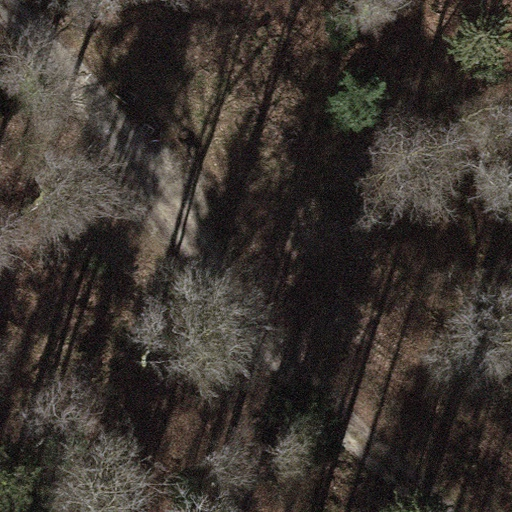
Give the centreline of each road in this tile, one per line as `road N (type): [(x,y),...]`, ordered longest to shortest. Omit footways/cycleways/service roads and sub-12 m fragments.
road 1 (track): [(0,8),(236,264),(281,361),(472,511)]
road 2 (track): [(511,452),(351,306),(236,264)]
